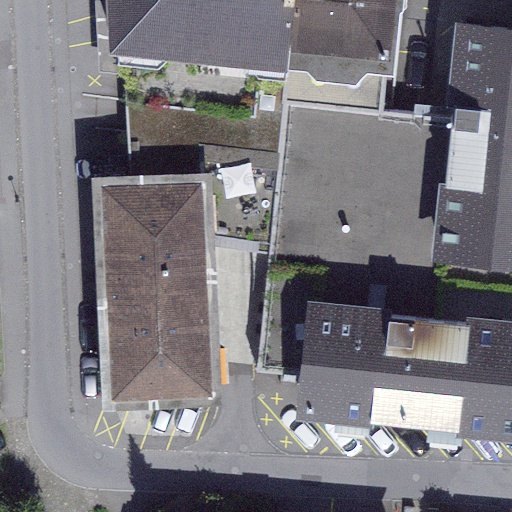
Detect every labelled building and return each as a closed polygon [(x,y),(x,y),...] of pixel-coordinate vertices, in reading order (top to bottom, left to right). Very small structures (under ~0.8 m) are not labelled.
[(129,0),(127,42),(305,52),(397,58),(415,59),(418,0),(129,0)] [(511,22),(475,19),(467,117),(452,247),(511,252),(511,22)] [(392,109),(397,58),(305,52),(268,366),(320,372),(329,294),(333,265),(448,278),(452,247),(467,117),(392,109)] [(222,169),(108,175),(118,400),(232,395),(222,169)] [(511,314),(329,294),(320,372),(316,406),(511,429),(511,314)]
